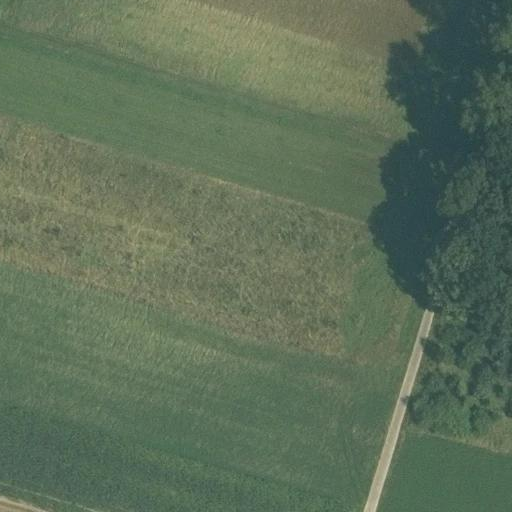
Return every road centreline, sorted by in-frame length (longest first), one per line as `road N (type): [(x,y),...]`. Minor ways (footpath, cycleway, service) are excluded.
road 1 (track): [(0,28),(474,168)]
road 2 (track): [(474,168),(370,511)]
